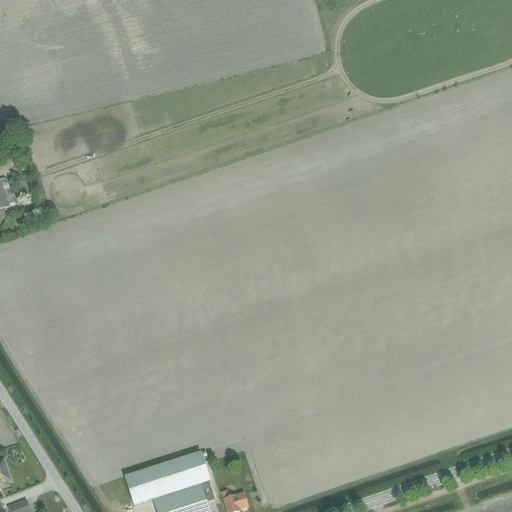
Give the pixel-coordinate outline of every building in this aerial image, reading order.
[(0,211),(4,210),(17,205),(13,195),(11,196),(5,180),(0,181),(0,211)] [(201,454),(125,478),(134,507),(153,501),(200,486),(210,483),(204,463),(209,461),(206,453),(201,454)] [(0,485),(11,482),(3,459),(0,460),(0,485)] [(210,483),(200,486),(206,504),(216,501),(211,488),(210,483)] [(200,486),(153,501),(156,511),(208,511),(206,504),(200,486)] [(241,511),(248,510),(243,494),(228,499),(226,493),(220,495),(225,511),(241,511)] [(30,511),(27,502),(8,509),(9,511),(30,511)]
